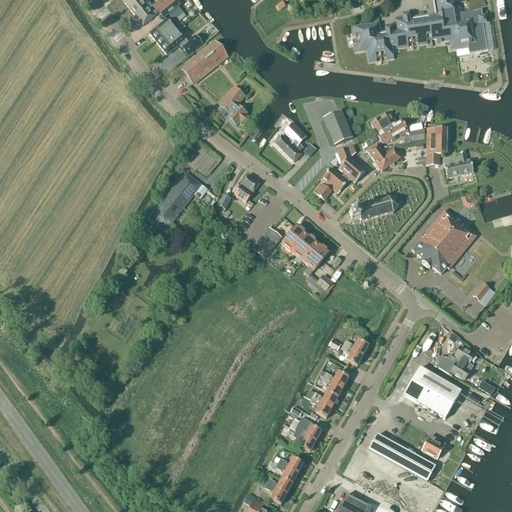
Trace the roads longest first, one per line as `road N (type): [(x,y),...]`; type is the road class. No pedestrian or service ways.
road 1 (unclassified): [(327,227),(167,99),(91,0)]
road 2 (unclassified): [(304,511),(414,310),(371,265)]
road 3 (residential): [(371,265),(425,203),(421,184),(379,178),(327,227)]
road 4 (tertiary): [(81,511),(0,401)]
